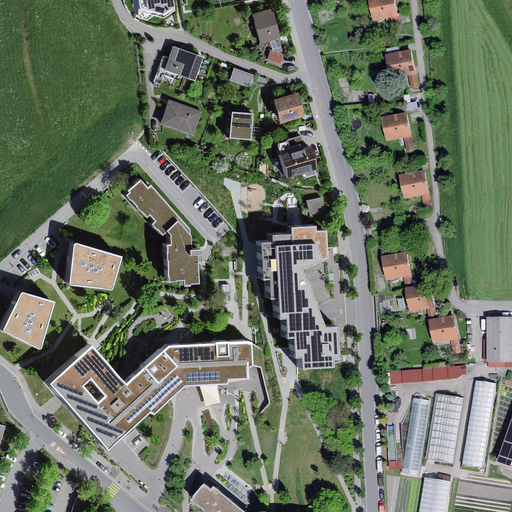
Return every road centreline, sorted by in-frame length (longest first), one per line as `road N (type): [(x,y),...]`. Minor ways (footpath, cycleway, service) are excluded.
road 1 (residential): [(317,73),(363,279),(374,511)]
road 2 (residential): [(317,73),(287,80),(182,37),(148,33),(117,0)]
road 3 (residential): [(139,511),(19,411),(0,372)]
